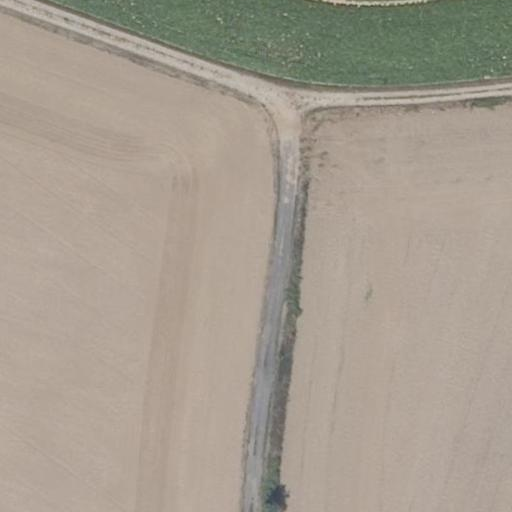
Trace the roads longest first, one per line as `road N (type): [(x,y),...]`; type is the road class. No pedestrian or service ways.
road 1 (track): [(4,0),(312,110),(511,92)]
road 2 (track): [(312,110),(263,511)]
